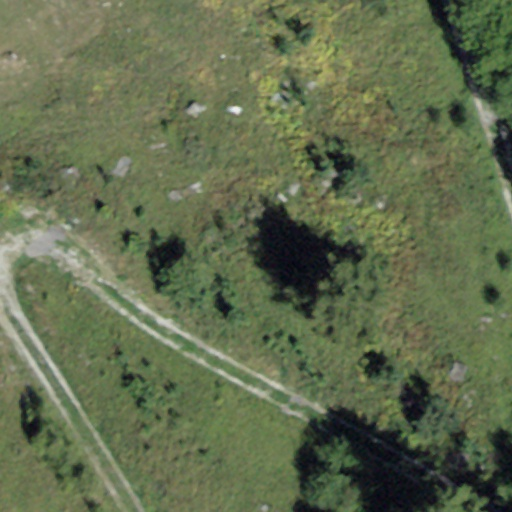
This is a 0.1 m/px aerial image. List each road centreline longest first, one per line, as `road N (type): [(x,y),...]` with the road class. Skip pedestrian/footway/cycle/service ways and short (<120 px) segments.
road 1 (track): [(0,271),(24,242),(67,249),(183,343),(493,511)]
road 2 (track): [(132,511),(0,287)]
road 3 (track): [(511,180),(451,0)]
